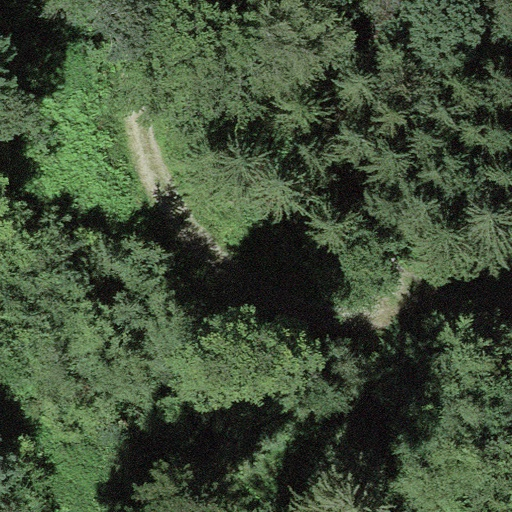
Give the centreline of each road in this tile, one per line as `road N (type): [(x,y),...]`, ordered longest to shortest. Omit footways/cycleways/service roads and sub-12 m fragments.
road 1 (track): [(428,329),(254,292),(173,235),(138,105),(141,0)]
road 2 (track): [(398,0),(348,41),(336,153),(428,329)]
